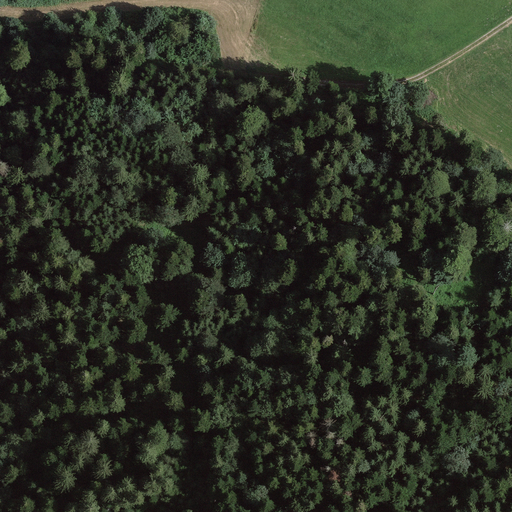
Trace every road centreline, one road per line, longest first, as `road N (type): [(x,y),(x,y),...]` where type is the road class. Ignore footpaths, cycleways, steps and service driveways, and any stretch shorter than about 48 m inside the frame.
road 1 (track): [(0,53),(110,51),(268,79),(395,84),(440,67),(511,19)]
road 2 (track): [(293,511),(260,491),(229,454),(178,371),(156,300),(163,249),(205,176),(220,130),(268,79)]
road 3 (track): [(349,258),(370,290),(357,366),(361,443),(371,474),(401,511)]
